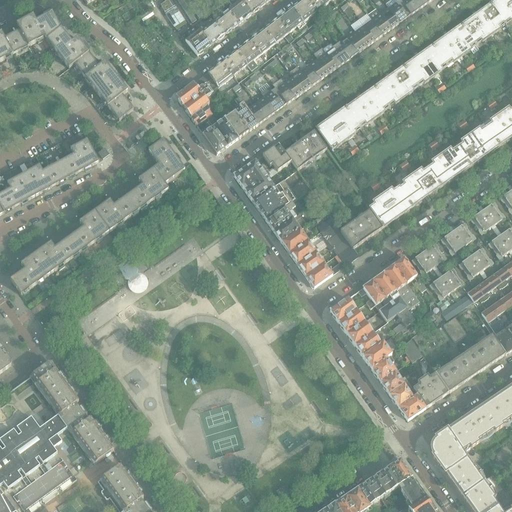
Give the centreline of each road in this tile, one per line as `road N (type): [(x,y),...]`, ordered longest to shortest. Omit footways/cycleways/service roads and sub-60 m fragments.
road 1 (residential): [(457,0),(216,172)]
road 2 (residential): [(309,309),(511,170)]
road 3 (residential): [(309,309),(216,172)]
road 4 (residential): [(159,99),(290,0)]
road 5 (residential): [(403,442),(309,309)]
road 6 (residential): [(114,142),(117,166),(0,231)]
road 7 (residential): [(159,99),(68,0)]
road 8 (residential): [(403,442),(511,369)]
road 9 (residential): [(0,391),(39,351),(0,298)]
